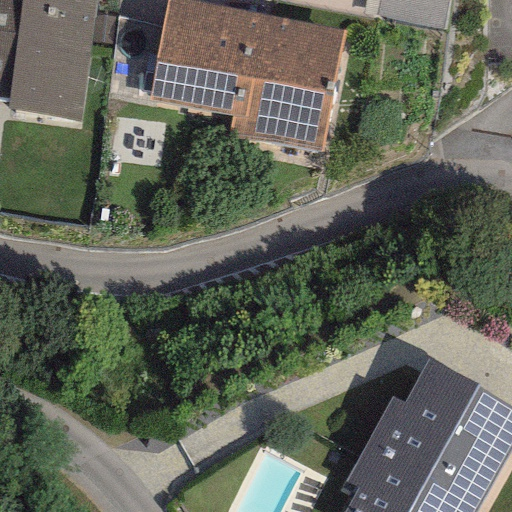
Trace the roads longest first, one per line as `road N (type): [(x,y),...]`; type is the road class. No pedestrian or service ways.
road 1 (residential): [(511,192),(463,179),(164,273),(0,259)]
road 2 (residential): [(0,409),(112,485),(131,511)]
